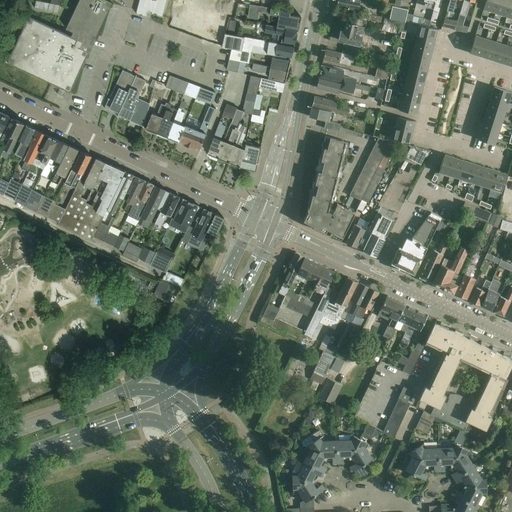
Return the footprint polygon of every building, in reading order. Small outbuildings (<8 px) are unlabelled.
[(69,91),(81,65),(111,2),(107,0),(78,0),(65,28),(72,32),(70,36),(28,16),(6,62),(69,91)] [(43,9),(44,2),(35,0),(34,7),(43,9)] [(138,0),(135,13),(146,16),(148,10),(151,11),(151,13),(162,16),(166,0),(138,0)] [(176,0),(169,27),(221,47),(224,34),(225,34),(232,2),(232,0),(176,0)] [(361,0),(359,0),(338,0),(337,6),(367,12),(367,9),(359,8),(361,0)] [(436,0),(434,7),(430,22),(436,24),(442,0),(436,0)] [(450,0),(448,7),(447,11),(453,12),(456,0),(450,0)] [(463,0),(464,0),(460,15),(466,17),(470,2),(475,4),(475,0),(463,0)] [(495,13),(499,0),(486,0),(484,10),(495,13)] [(507,17),(511,0),(499,0),(495,13),(507,17)] [(299,22),(300,17),(288,15),(289,12),(279,10),(277,9),(260,6),(259,12),(269,14),(278,16),(276,26),(297,30),(299,22)] [(405,22),(408,9),(400,7),(394,6),(393,6),(391,14),(383,13),(382,18),(401,21),(405,22)] [(382,18),(366,15),(364,19),(381,23),(382,18)] [(338,40),(358,45),(359,45),(362,34),(363,34),(366,21),(358,19),(357,25),(346,22),(344,31),(341,31),(338,40)] [(444,19),(442,27),(455,29),(457,21),(444,19)] [(395,35),(398,29),(382,22),(377,33),(387,37),(389,33),(395,35)] [(296,34),(297,30),(276,26),(265,24),(264,32),(272,34),(275,35),(275,34),(278,34),(277,40),(294,43),(296,34)] [(435,40),(437,29),(418,24),(415,35),(435,40)] [(453,38),(455,32),(442,28),(440,34),(453,38)] [(294,45),(225,34),(224,34),(221,47),(231,49),(228,59),(239,61),(248,63),(252,45),(267,48),(266,53),(272,54),(272,57),(283,59),(283,56),(288,57),(291,57),(294,45)] [(432,50),(435,40),(415,35),(415,36),(417,36),(415,46),(432,50)] [(480,56),(486,39),(475,36),(475,38),(470,53),(480,56)] [(491,59),(496,42),(486,39),(480,56),(491,59)] [(501,63),(507,46),(496,42),(491,59),(501,63)] [(429,61),(432,50),(415,46),(412,57),(429,61)] [(511,66),(511,64),(511,47),(507,46),(501,63),(511,66)] [(352,56),(326,50),(323,60),(338,64),(349,66),(352,56)] [(288,59),(288,57),(283,56),(283,59),(272,57),(270,66),(287,71),(290,60),(288,59)] [(427,72),(429,61),(412,57),(410,67),(427,72)] [(237,72),(239,61),(228,59),(226,70),(237,72)] [(387,80),(390,65),(379,62),(375,77),(387,80)] [(285,82),(287,71),(270,66),(253,63),(252,70),(269,73),(268,77),(285,82)] [(322,65),(319,78),(355,86),(356,84),(357,79),(343,76),(344,71),(322,65)] [(424,82),(427,72),(410,67),(407,78),(424,82)] [(132,109),(138,95),(145,81),(135,76),(136,75),(135,75),(135,76),(122,70),(109,98),(107,98),(108,99),(105,106),(111,109),(111,110),(116,113),(117,111),(118,112),(116,115),(117,115),(118,114),(129,119),(133,111),(134,111),(135,111),(132,109)] [(174,90),(178,79),(169,75),(165,87),(174,90)] [(259,84),(261,78),(250,75),(249,81),(259,84)] [(284,83),(261,78),(259,84),(259,86),(282,92),(284,83)] [(355,86),(319,78),(317,87),(317,88),(339,93),(340,90),(353,94),(355,89),(355,86)] [(422,93),(424,82),(407,78),(404,89),(422,93)] [(184,94),(188,82),(178,79),(174,90),(184,94)] [(259,86),(259,84),(249,81),(247,87),(258,89),(259,86)] [(195,98),(199,87),(188,82),(184,94),(195,98)] [(210,104),(214,94),(215,92),(199,87),(195,98),(210,104)] [(256,95),(258,89),(247,87),(246,93),(256,95)] [(508,103),(511,92),(494,87),(491,97),(508,103)] [(419,103),(422,93),(404,89),(402,98),(400,98),(399,99),(419,103)] [(255,101),(256,95),(246,93),(244,99),(255,101)] [(337,104),(337,101),(315,96),(312,106),(334,112),(348,116),(350,108),(337,104)] [(505,113),(508,103),(491,97),(488,108),(505,113)] [(244,99),(242,109),(244,110),(243,112),(243,113),(252,115),(252,113),(255,101),(244,99)] [(416,114),(419,103),(399,99),(397,109),(416,114)] [(156,133),(168,104),(166,103),(165,105),(161,104),(156,115),(152,113),(146,129),(147,131),(150,132),(152,132),(156,133)] [(174,123),(173,122),(169,120),(173,109),(170,107),(171,105),(168,104),(156,133),(161,135),(160,136),(166,139),(166,137),(168,138),(174,123)] [(226,105),(222,116),(232,120),(236,109),(226,105)] [(215,109),(209,106),(198,132),(185,126),(184,127),(178,142),(198,150),(215,109)] [(334,114),(334,112),(312,106),(309,117),(325,121),(324,128),(338,132),(339,127),(340,124),(332,122),(333,118),(334,118),(335,114),(334,114)] [(368,109),(357,106),(356,110),(368,113),(366,121),(376,123),(379,113),(368,109)] [(174,123),(168,138),(171,139),(172,141),(175,142),(177,141),(178,142),(184,127),(180,125),(184,113),(180,111),(181,109),(179,108),(173,122),(174,123)] [(501,123),(505,113),(488,108),(485,118),(501,123)] [(243,112),(240,111),(236,109),(232,120),(231,122),(231,123),(238,126),(239,123),(240,119),(243,112)] [(0,135),(9,117),(0,112),(0,135)] [(412,132),(415,121),(398,117),(395,127),(393,127),(412,132)] [(6,159),(23,123),(11,118),(2,135),(8,138),(0,156),(6,159)] [(498,134),(501,123),(485,118),(481,128),(498,134)] [(220,121),(208,154),(210,155),(209,157),(214,159),(215,157),(217,158),(216,159),(217,159),(224,141),(220,140),(223,132),(225,126),(222,125),(223,123),(220,121)] [(236,141),(228,162),(231,164),(230,165),(235,167),(236,166),(237,166),(244,144),(245,143),(245,141),(243,140),(245,134),(243,133),(245,128),(241,126),(242,124),(239,123),(238,126),(237,128),(236,131),(238,131),(235,141),(236,141)] [(20,141),(13,157),(20,160),(35,129),(25,125),(18,140),(20,141)] [(236,131),(237,128),(235,127),(234,130),(233,129),(229,141),(229,143),(224,141),(217,159),(218,159),(218,158),(220,159),(219,162),(222,163),(222,162),(224,163),(225,161),(228,162),(236,141),(235,141),(238,131),(236,131)] [(363,134),(339,127),(338,132),(362,138),(363,134)] [(409,143),(412,132),(393,127),(390,138),(409,143)] [(495,144),(498,134),(481,128),(478,139),(495,144)] [(33,161),(46,135),(37,130),(29,146),(33,148),(28,157),(26,157),(21,168),(28,171),(33,161)] [(46,135),(35,157),(47,163),(58,140),(46,135)] [(325,136),(325,137),(322,149),(324,149),(322,160),(320,159),(316,172),(318,173),(316,183),(314,182),(310,195),(312,196),(308,212),(304,221),(314,226),(314,227),(326,233),(327,231),(331,233),(330,235),(341,241),(355,213),(337,204),(332,213),(328,211),(346,142),(325,136)] [(361,201),(375,174),(392,141),(379,138),(350,195),(361,201)] [(49,169),(52,163),(53,159),(58,162),(67,144),(58,140),(47,163),(45,167),(49,169)] [(392,141),(375,174),(361,201),(368,204),(384,172),(383,172),(397,143),(392,141)] [(255,171),(260,147),(245,143),(244,144),(237,166),(237,167),(255,171)] [(69,145),(49,185),(55,188),(57,183),(58,184),(62,175),(65,176),(78,150),(69,145)] [(430,151),(411,146),(405,157),(421,165),(425,158),(426,159),(430,151)] [(80,151),(64,182),(67,184),(67,186),(68,188),(71,188),(72,187),(72,186),(75,188),(79,180),(91,156),(80,151)] [(449,177),(455,158),(445,155),(439,174),(449,177)] [(92,189),(105,162),(95,158),(84,181),(85,181),(84,182),(79,180),(75,188),(72,194),(80,197),(85,186),(92,189)] [(460,181),(466,162),(455,158),(449,177),(450,178),(450,175),(459,178),(460,178),(459,181),(460,181)] [(124,172),(105,162),(92,189),(97,191),(93,200),(99,203),(97,209),(85,203),(86,200),(80,197),(72,194),(65,209),(58,223),(57,224),(91,241),(94,236),(100,222),(105,212),(111,199),(124,172)] [(471,182),(476,165),(466,162),(460,181),(470,184),(471,182)] [(481,185),(487,168),(476,165),(471,182),(481,185)] [(45,167),(41,174),(46,177),(50,169),(49,169),(45,167)] [(491,191),(497,171),(487,168),(481,185),(491,188),(490,191),(491,191)] [(501,194),(507,175),(497,171),(491,191),(501,194)] [(133,176),(124,172),(111,199),(105,212),(112,216),(120,199),(122,199),(133,176)] [(129,213),(144,181),(135,177),(127,193),(130,194),(126,201),(128,202),(123,211),(129,213)] [(0,193),(3,195),(8,184),(0,179),(0,193)] [(129,213),(128,215),(134,218),(139,220),(142,211),(141,211),(146,200),(153,185),(144,181),(129,213)] [(14,201),(19,190),(8,184),(3,195),(14,201)] [(25,206),(33,190),(22,184),(19,190),(14,201),(25,206)] [(161,210),(169,193),(154,186),(142,211),(139,220),(137,223),(143,226),(146,220),(150,221),(156,207),(161,210)] [(36,212),(44,196),(33,190),(25,206),(36,212)] [(161,210),(155,223),(158,225),(157,227),(160,228),(166,215),(170,216),(179,197),(169,193),(161,210)] [(47,217),(54,204),(55,201),(44,196),(36,212),(47,217)] [(182,199),(173,219),(183,224),(192,203),(182,199)] [(493,214),(466,202),(462,212),(488,223),(489,223),(493,214)] [(192,203),(183,224),(185,225),(188,226),(198,206),(192,203)] [(58,223),(65,209),(54,204),(47,217),(58,223)] [(197,249),(214,214),(203,209),(194,229),(188,226),(181,242),(197,249)] [(427,246),(435,228),(440,217),(431,213),(430,215),(429,215),(430,216),(427,223),(425,222),(422,229),(420,227),(411,240),(407,238),(400,253),(397,251),(391,264),(413,274),(427,246)] [(211,233),(205,247),(209,249),(223,218),(215,214),(207,231),(211,233)] [(394,220),(380,214),(373,228),(368,225),(366,230),(357,248),(363,251),(376,257),(394,220)] [(498,227),(502,217),(497,216),(493,214),(489,223),(498,227)] [(440,217),(435,228),(442,232),(447,221),(440,217)] [(133,231),(136,226),(126,219),(122,225),(133,231)] [(100,222),(94,236),(103,241),(106,235),(108,231),(110,227),(100,222)] [(511,225),(502,223),(500,232),(511,235),(511,257),(511,262),(511,261),(511,225)] [(357,248),(366,230),(354,225),(346,243),(357,248)] [(113,246),(116,240),(116,239),(118,236),(108,231),(106,235),(103,241),(113,246)] [(116,240),(113,246),(124,250),(127,244),(127,243),(129,238),(119,233),(118,236),(116,239),(116,240)] [(448,243),(442,240),(436,251),(434,250),(430,260),(427,259),(424,267),(418,264),(413,274),(416,275),(430,282),(448,243)] [(139,255),(142,250),(127,243),(127,244),(124,250),(122,254),(136,261),(137,260),(139,255)] [(453,262),(444,258),(433,283),(453,293),(461,277),(457,275),(469,250),(460,246),(453,262)] [(144,247),(139,258),(149,263),(155,252),(144,247)] [(155,252),(149,265),(166,273),(167,271),(172,259),(155,252)] [(297,274),(305,257),(304,257),(305,257),(295,252),(288,268),(290,269),(283,286),(289,289),(297,273),(297,274)] [(499,265),(501,260),(487,254),(485,259),(499,265)] [(307,279),(315,262),(305,257),(297,274),(307,279)] [(511,271),(511,268),(511,265),(501,260),(499,265),(511,271)] [(327,288),(334,271),(315,262),(307,279),(317,283),(315,286),(320,289),(322,285),(327,288)] [(179,288),(183,280),(167,271),(166,273),(165,276),(163,280),(176,287),(179,288)] [(476,279),(465,274),(456,294),(466,299),(476,279)] [(358,282),(348,277),(334,306),(327,303),(330,299),(329,297),(325,295),(323,296),(306,332),(304,335),(315,340),(322,325),(335,331),(337,325),(340,320),(340,319),(358,282)] [(168,302),(176,287),(160,280),(153,295),(168,302)] [(480,306),(491,283),(486,280),(481,290),(476,287),(470,301),(480,306)] [(491,311),(499,294),(495,292),(499,283),(492,280),(491,283),(480,306),(491,311)] [(355,316),(369,287),(360,283),(352,301),(354,303),(350,313),(355,316)] [(503,317),(511,297),(511,286),(505,299),(500,296),(493,312),(503,317)] [(283,301),(289,291),(282,287),(276,298),(283,301)] [(371,310),(379,292),(369,287),(355,316),(351,326),(359,330),(364,319),(362,318),(367,309),(371,310)] [(295,300),(297,295),(294,294),(289,291),(287,295),(292,298),(295,300)] [(288,307),(292,298),(287,295),(282,305),(288,307)] [(304,304),(306,299),(304,298),(299,296),(297,295),(295,300),(297,300),(302,303),(304,304)] [(398,320),(405,304),(387,296),(381,309),(378,315),(388,320),(390,316),(392,318),(389,326),(394,328),(398,320)] [(293,309),(297,300),(295,300),(292,298),(288,307),(293,309)] [(314,303),(309,301),(306,299),(304,304),(307,305),(313,308),(314,303)] [(298,312),(302,303),(297,300),(293,309),(298,312)] [(303,314),(307,305),(302,303),(298,312),(303,314)] [(405,333),(417,310),(405,304),(398,320),(404,322),(400,331),(405,333)] [(271,327),(276,318),(279,310),(268,305),(260,321),(271,327)] [(308,317),(313,308),(307,305),(303,314),(308,317)] [(417,340),(428,315),(417,310),(405,333),(403,339),(409,342),(411,338),(415,340),(417,340)] [(276,329),(281,320),(276,318),(271,327),(276,329)] [(471,335),(437,319),(426,341),(447,351),(461,357),(492,372),(505,379),(507,376),(462,354),(471,335)] [(281,331),(286,322),(281,320),(276,329),(281,331)] [(340,320),(337,325),(346,329),(348,323),(340,320)] [(286,334),(291,325),(286,322),(281,331),(286,334)] [(291,336),(296,327),(291,325),(286,334),(291,336)] [(296,338),(301,329),(296,327),(291,336),(296,338)] [(302,341),(304,335),(306,332),(301,329),(296,338),(302,341)] [(389,343),(392,333),(385,331),(382,341),(389,343)] [(511,364),(511,354),(471,335),(462,354),(507,376),(511,364)] [(287,371),(293,374),(306,347),(300,344),(287,371)] [(335,356),(338,351),(327,346),(325,351),(335,356)] [(421,353),(421,352),(413,349),(408,359),(416,363),(421,353)] [(311,379),(323,384),(336,357),(335,356),(325,351),(324,351),(311,379)] [(443,395),(461,357),(447,351),(429,388),(443,395)] [(410,374),(416,363),(408,359),(402,356),(399,363),(405,366),(402,371),(409,374),(411,375),(411,374),(410,374)] [(488,416),(505,379),(492,372),(474,410),(488,416)] [(334,403),(342,385),(328,378),(319,397),(334,403)] [(492,418),(488,416),(474,410),(468,407),(469,405),(470,405),(469,403),(469,402),(467,401),(466,400),(466,399),(465,398),(463,397),(462,397),(461,396),(460,396),(459,395),(457,395),(456,395),(455,394),(453,394),(451,395),(449,395),(448,398),(443,395),(429,388),(425,386),(419,399),(434,406),(431,414),(467,431),(471,423),(486,430),(492,418)] [(412,391),(404,387),(399,399),(407,402),(412,391)] [(398,400),(396,406),(407,411),(409,405),(398,400)] [(407,411),(396,406),(393,411),(404,416),(407,411)] [(404,416),(393,411),(391,416),(402,422),(404,416)] [(423,411),(421,417),(432,422),(435,416),(423,411)] [(402,422),(391,416),(388,422),(399,427),(402,422)] [(432,422),(421,417),(418,422),(429,428),(432,422)] [(399,427),(388,422),(386,428),(397,433),(399,427)] [(429,428),(418,422),(415,428),(427,433),(429,428)] [(366,448),(368,444),(367,444),(371,436),(378,434),(377,429),(368,424),(360,440),(350,459),(353,464),(350,466),(353,471),(355,470),(361,479),(363,479),(372,474),(365,463),(376,457),(374,455),(371,457),(366,448)] [(397,433),(386,428),(383,433),(394,438),(397,433)] [(338,463),(337,437),(335,437),(335,441),(325,441),(318,432),(311,437),(326,460),(327,460),(333,460),(333,464),(338,463)] [(350,459),(360,440),(351,436),(349,440),(339,441),(339,437),(337,437),(338,463),(344,463),(344,459),(349,459),(350,459)] [(326,461),(326,460),(311,437),(303,442),(309,451),(305,459),(301,458),(300,460),(324,473),(327,468),(323,466),(326,461)] [(452,467),(461,447),(453,443),(450,447),(440,448),(440,444),(438,444),(439,472),(445,471),(445,467),(451,467),(452,467)] [(439,472),(438,444),(436,444),(436,448),(426,448),(423,444),(415,449),(428,468),(429,468),(434,468),(434,472),(439,472)] [(455,480),(477,465),(476,463),(473,465),(468,456),(470,452),(461,447),(452,467),(455,472),(451,474),(455,480)] [(428,469),(428,468),(415,449),(407,454),(410,459),(406,468),(402,466),(401,468),(426,481),(428,475),(425,474),(428,469)] [(316,480),(318,477),(318,475),(322,477),(324,473),(300,460),(299,462),(302,463),(298,473),(292,473),(293,482),(316,481),(316,480)] [(486,486),(486,477),(481,477),(475,468),(479,466),(477,465),(455,480),(457,484),(461,482),(464,486),(464,487),(486,486)] [(511,491),(511,466),(503,488),(511,491)] [(319,486),(318,485),(316,482),(316,481),(293,482),(293,491),(299,491),(304,499),(300,502),(300,508),(314,507),(314,499),(313,497),(325,489),(322,484),(319,486)] [(487,496),(486,486),(464,487),(464,488),(461,493),(457,491),(455,496),(479,508),(480,506),(477,504),(481,496),(487,496)] [(473,511),(475,508),(478,510),(479,508),(455,496),(453,500),(456,502),(454,507),(453,507),(456,511),(473,511)]
